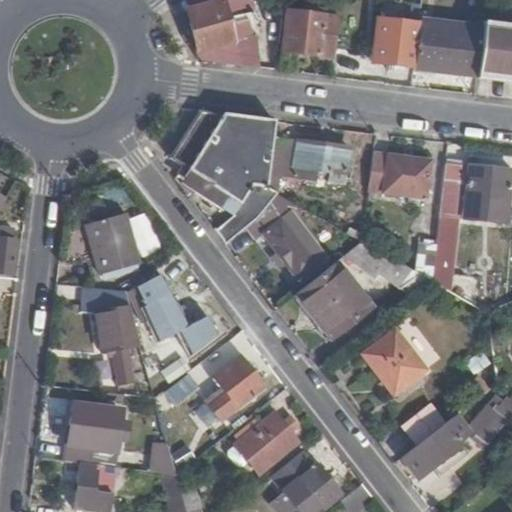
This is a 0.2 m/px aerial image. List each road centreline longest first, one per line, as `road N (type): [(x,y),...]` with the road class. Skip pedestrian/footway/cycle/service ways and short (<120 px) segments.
road 1 (residential): [(115,131),(407,511)]
road 2 (tertiary): [(146,67),(511,119)]
road 3 (residential): [(44,146),(7,511)]
